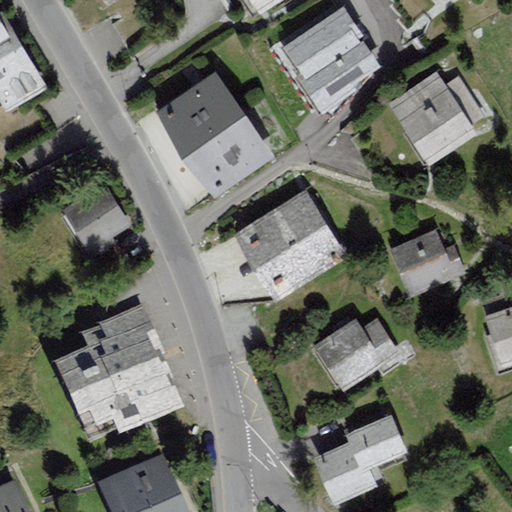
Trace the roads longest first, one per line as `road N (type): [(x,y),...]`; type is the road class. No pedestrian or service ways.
road 1 (residential): [(166,246),(352,116),(386,66),(357,0)]
road 2 (unclassified): [(166,246),(31,0)]
road 3 (unknown): [(298,154),(433,200),(511,244)]
road 4 (unclassified): [(228,429),(210,348),(166,246)]
road 5 (unknown): [(0,195),(110,144)]
